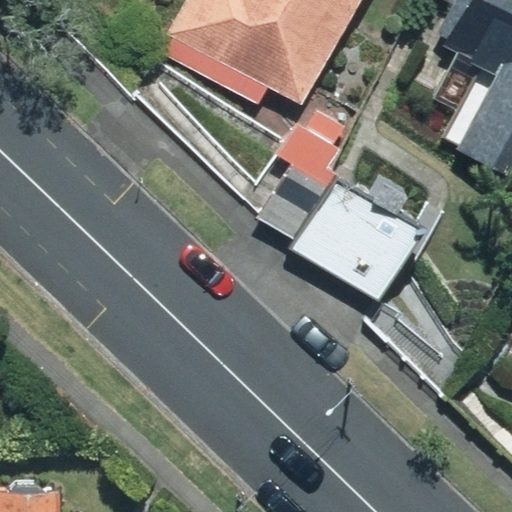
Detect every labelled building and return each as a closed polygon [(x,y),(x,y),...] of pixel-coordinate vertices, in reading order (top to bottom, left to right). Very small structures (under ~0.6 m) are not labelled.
[(179,0),(164,33),(171,36),(161,52),(254,104),(263,88),(297,105),(348,0),(179,0)] [(511,0),(455,0),(433,49),(449,56),(428,98),(454,110),(440,138),(452,143),(449,150),(511,185),(511,0)] [(277,159),(250,217),(289,235),(320,169),(311,164),(321,142),(276,121),(262,152),(277,159)] [(292,235),(391,289),(436,206),(337,153),(292,235)] [(0,511),(53,511),(55,482),(0,479),(0,511)]
